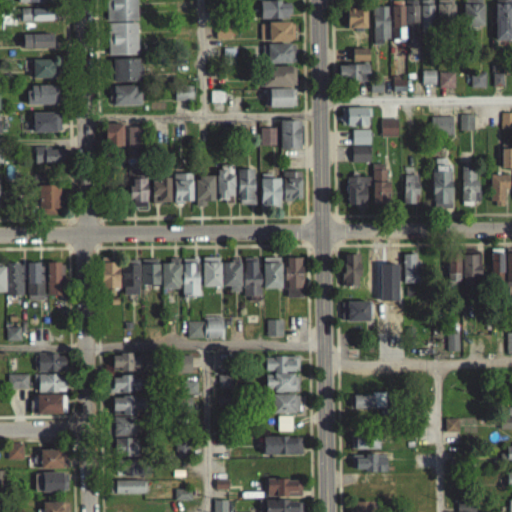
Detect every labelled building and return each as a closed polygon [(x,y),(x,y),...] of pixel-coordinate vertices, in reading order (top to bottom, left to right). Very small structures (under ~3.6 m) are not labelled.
[(16,0),(17,9),(50,8),(50,0),(16,0)] [(137,60),(135,0),(109,0),(109,8),(106,9),(107,61),(137,60)] [(482,32),(482,4),(461,4),(462,32),(482,32)] [(451,5),(435,5),(436,26),(452,25),(451,5)] [(390,11),(390,49),(395,49),(395,62),(405,62),(405,52),(417,52),(417,39),(413,39),(413,31),(415,31),(415,6),(404,6),(404,11),(390,11)] [(493,6),(494,46),(511,46),(511,6),(493,6)] [(260,25),(289,24),(289,7),(259,7),(260,25)] [(431,11),(419,11),(419,38),(431,39),(431,11)] [(388,48),(387,12),(371,12),(372,48),(388,48)] [(365,34),(365,13),(345,13),(346,34),(365,34)] [(51,14),(19,14),(20,27),(52,26),(51,14)] [(259,28),(259,47),(293,47),(293,28),(259,28)] [(215,45),(230,44),(230,30),(215,30),(215,45)] [(21,40),(22,54),(52,54),(51,39),(21,40)] [(266,69),(293,69),(293,49),(266,50),(266,69)] [(367,55),(351,54),(350,67),(367,67),(367,55)] [(112,88),(137,87),(137,64),(112,65),(112,88)] [(52,65),(31,65),(31,84),(52,84),(52,65)] [(336,70),(337,87),(368,86),(367,69),(336,70)] [(259,73),(260,93),(294,92),(294,72),(259,73)] [(421,91),(435,90),(434,76),(420,76),(421,91)] [(453,77),(437,78),(438,94),(453,93),(453,77)] [(485,93),(484,78),(469,79),(470,94),(485,93)] [(502,92),(501,79),(491,79),(492,93),(502,92)] [(405,97),(405,85),(391,86),(392,97),(405,97)] [(27,111),(56,110),(55,91),(26,91),(27,111)] [(139,111),(139,91),(110,92),(110,112),(139,111)] [(192,92),(174,91),(174,106),(192,107),(192,92)] [(294,112),(294,94),(263,95),(264,113),(294,112)] [(209,108),(222,108),(222,96),(210,96),(209,108)] [(340,113),(340,131),(368,132),(369,114),(340,113)] [(59,138),(59,118),(31,119),(31,138),(59,138)] [(511,134),(511,118),(500,118),(499,134),(511,134)] [(472,120),(458,120),(458,136),(472,136),(472,120)] [(429,123),(429,141),(452,140),(451,122),(429,123)] [(379,142),(396,142),(396,124),(379,125),(379,142)] [(279,155),(299,155),(299,126),(278,127),(279,155)] [(122,129),(103,129),(104,152),(122,152),(122,129)] [(140,133),(126,133),(126,153),(140,153),(140,133)] [(273,151),(273,134),(258,134),(259,151),(273,151)] [(351,150),(369,150),(368,135),(351,136),(351,150)] [(368,168),(368,152),(350,152),(350,168),(368,168)] [(499,174),(511,174),(511,154),(500,154),(499,174)] [(430,177),(431,214),(450,214),(449,164),(434,165),(434,176),(430,177)] [(233,208),(232,170),(215,171),(216,208),(233,208)] [(386,170),(370,170),(371,210),(387,209),(386,170)] [(459,207),(476,208),(477,172),(460,171),(459,207)] [(145,213),(146,175),(128,175),(127,213),(145,213)] [(253,175),(236,175),(236,210),(253,210),(253,175)] [(300,206),(300,177),(281,177),(281,206),(300,206)] [(173,208),(191,208),(190,179),(172,179),(173,208)] [(259,211),(278,211),(279,184),(270,184),(270,180),(259,180),(259,211)] [(402,209),(416,210),(417,181),(402,180),(402,209)] [(506,180),(489,180),(489,210),(506,210),(506,180)] [(194,183),(194,212),(205,212),(205,207),(213,207),(213,182),(194,183)] [(365,183),(346,183),(346,211),(365,211),(365,183)] [(169,184),(150,184),(151,208),(169,208),(169,184)] [(37,191),(37,219),(58,219),(58,190),(37,191)] [(489,290),(502,290),(503,255),(489,255),(489,290)] [(342,292),(359,291),(358,259),(341,260),(342,292)] [(417,260),(400,260),(401,286),(418,286),(417,260)] [(461,260),(460,301),(477,301),(478,261),(461,260)] [(446,262),(445,288),(458,288),(460,263),(446,262)] [(118,294),(117,263),(99,264),(99,294),(118,294)] [(201,292),(219,292),(219,263),(200,263),(201,292)] [(280,294),(279,263),(261,264),(262,294),(280,294)] [(285,304),(301,304),(301,264),(283,263),(282,293),(285,293),(285,304)] [(159,269),(160,295),(178,294),(178,264),(167,264),(167,269),(159,269)] [(196,264),(181,265),(181,302),(197,301),(196,264)] [(242,264),(242,302),(258,302),(258,264),(242,264)] [(123,301),(139,300),(138,265),(122,266),(123,301)] [(157,265),(139,265),(140,291),(158,291),(157,265)] [(221,266),(220,292),(228,292),(228,297),(239,297),(240,266),(221,266)] [(41,268),(25,269),(26,306),(42,305),(41,268)] [(21,301),(22,269),(5,269),(5,301),(21,301)] [(62,269),(46,269),(46,301),(62,301),(62,269)] [(345,327),(369,328),(369,307),(345,307),(345,327)] [(186,327),(185,343),(221,344),(222,323),(203,323),(203,328),(186,327)] [(265,342),(282,342),(281,326),(265,326),(265,342)] [(4,347),(19,347),(19,333),(4,333),(4,347)] [(458,357),(457,334),(445,334),(446,358),(458,357)] [(65,378),(65,360),(36,359),(36,377),(65,378)] [(111,377),(142,377),(142,360),(111,361),(111,377)] [(190,379),(189,361),(172,361),(172,379),(190,379)] [(298,397),(298,362),(264,362),(263,378),(264,378),(264,397),(298,397)] [(27,394),(27,380),(6,380),(6,394),(27,394)] [(64,397),(64,380),(36,380),(37,397),(64,397)] [(214,395),(232,395),(231,381),(214,381),(214,395)] [(139,399),(139,383),(108,382),(107,398),(139,399)] [(197,387),(181,386),(180,400),(196,400),(197,387)] [(31,419),(60,420),(60,400),(32,399),(31,419)] [(216,399),(216,413),(230,413),(231,400),(216,399)] [(352,400),(352,414),(385,413),(385,399),(352,400)] [(271,419),(299,419),(299,400),(271,400),(271,419)] [(111,403),(112,419),(137,419),(136,402),(111,403)] [(180,403),(180,417),(190,417),(191,403),(180,403)] [(291,437),(291,422),(276,422),(276,437),(291,437)] [(511,435),(511,422),(499,422),(499,435),(511,435)] [(137,423),(111,423),(111,441),(137,441),(137,423)] [(456,424),(443,424),(444,438),(457,437),(456,424)] [(350,455),(377,455),(377,438),(350,438),(350,455)] [(300,461),(300,442),(261,442),(261,460),(300,461)] [(136,444),(112,443),(112,461),(135,462),(136,444)] [(173,464),(187,465),(188,444),(174,444),(173,464)] [(22,465),(21,449),(5,450),(6,465),(22,465)] [(39,475),(65,474),(64,454),(38,455),(39,475)] [(385,460),(353,461),(354,478),(385,477),(385,460)] [(148,466),(112,467),(112,482),(149,481),(148,466)] [(41,497),(66,496),(66,478),(40,478),(41,497)] [(265,503),(300,502),(300,485),(265,485),(265,503)] [(145,486),(114,486),(114,500),(145,499),(145,486)] [(190,495),(174,494),(173,506),(190,506),(190,495)]
